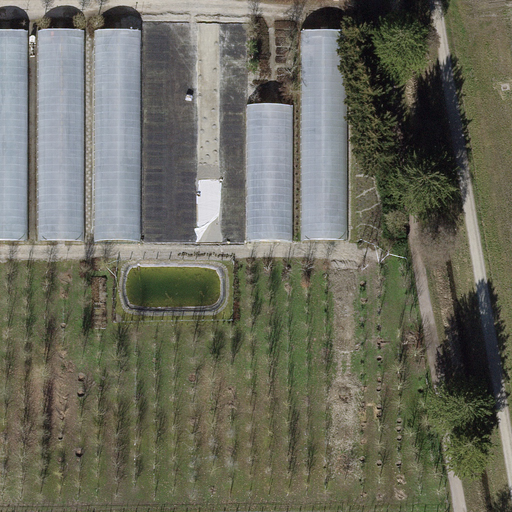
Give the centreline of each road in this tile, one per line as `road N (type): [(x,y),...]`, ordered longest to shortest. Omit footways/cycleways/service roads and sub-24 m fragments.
road 1 (track): [(372,0),(461,511)]
road 2 (track): [(511,457),(435,0)]
road 3 (track): [(0,249),(343,249)]
road 4 (track): [(282,0),(53,2)]
